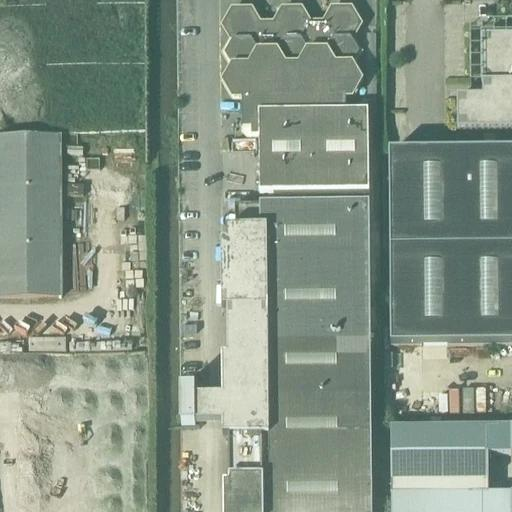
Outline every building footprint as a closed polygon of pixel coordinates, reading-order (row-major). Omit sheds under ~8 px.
[(224,86),(233,101),(241,101),(242,133),(247,133),(247,141),(258,141),(259,196),(368,195),(367,115),(345,115),(345,100),(350,100),(359,84),(350,70),(359,55),(350,41),(358,27),(349,12),(332,12),(324,26),(308,26),(299,12),(282,13),(274,27),(258,27),(250,13),(232,13),(224,28),(232,43),(224,57),(232,71),(224,86)] [(456,134),(511,133),(511,37),(481,38),(481,88),(482,88),(482,100),(456,100),(456,134)] [(0,300),(62,300),(62,138),(0,137),(0,300)] [(390,348),(511,347),(511,153),(389,154),(390,348)] [(222,439),(261,439),(262,488),(228,489),(228,511),(371,511),(369,207),(259,208),(260,232),(226,233),(226,243),(220,243),(221,314),(227,314),(227,358),(221,358),(222,399),(205,399),(194,399),(194,388),(179,388),(180,424),(205,424),(222,424),(222,439)] [(511,429),(390,430),(390,511),(511,511),(511,504),(511,496),(488,496),(488,457),(511,458),(511,429)]
